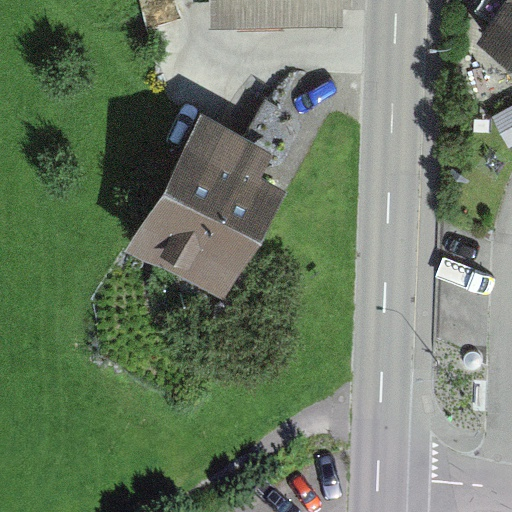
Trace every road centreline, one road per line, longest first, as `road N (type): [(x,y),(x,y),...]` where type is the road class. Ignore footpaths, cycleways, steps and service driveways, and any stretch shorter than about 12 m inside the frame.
road 1 (tertiary): [(379,482),(398,0)]
road 2 (residential): [(379,482),(504,488)]
